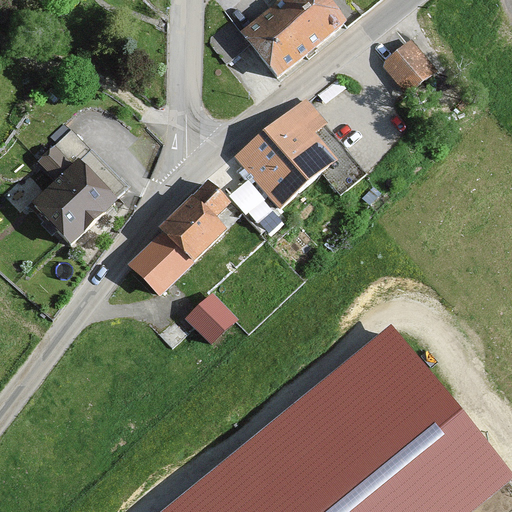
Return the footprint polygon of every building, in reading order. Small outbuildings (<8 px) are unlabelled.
[(283,0),(237,36),(275,83),(344,29),(321,0),(283,0)] [(432,71),(409,43),(381,65),(404,93),(432,71)] [(307,102),(237,159),(276,207),(333,161),(311,134),(324,123),(307,102)] [(63,246),(110,202),(71,159),(66,163),(51,147),(36,161),(51,177),(23,203),(63,246)] [(158,237),(186,266),(223,231),(211,220),(226,206),(205,183),(153,232),(158,237)] [(127,266),(155,296),(186,266),(158,237),(127,266)] [(219,291),(191,318),(219,348),(247,321),(219,291)] [(385,321),(144,511),(457,511),(506,473),(385,321)]
